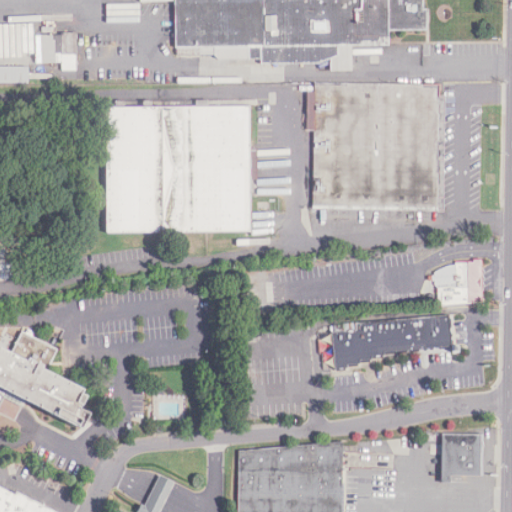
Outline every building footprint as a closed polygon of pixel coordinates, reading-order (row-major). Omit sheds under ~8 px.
[(173,0),(173,60),(329,60),(329,70),(350,70),(350,45),(386,45),(386,30),(422,30),(422,0),(173,0)] [(35,63),(61,62),(61,70),(76,70),(76,33),(35,34),(35,63)] [(27,66),(0,66),(0,82),(27,82),(27,66)] [(436,210),(438,85),(314,82),(314,91),(311,91),(309,208),(436,210)] [(103,107),(104,232),(249,232),(248,106),(103,107)] [(0,282),(21,282),(21,238),(0,238),(0,282)] [(481,262),(454,262),(454,264),(448,265),(435,271),(436,306),(481,301),(481,262)] [(354,322),(448,315),(451,348),(383,354),(384,358),(372,359),(372,362),(360,363),(361,366),(347,367),(348,370),(334,372),(330,332),(355,330),(354,322)] [(20,331),(9,354),(0,349),(0,390),(5,393),(0,402),(0,421),(11,427),(14,421),(24,403),(70,427),(79,411),(70,406),(76,393),(70,390),(72,386),(43,372),(56,349),(20,331)] [(449,475),(480,475),(480,434),(439,434),(439,481),(448,481),(449,475)] [(340,511),(340,446),(238,446),(237,511),(340,511)] [(158,475),(153,486),(140,511),(161,511),(170,494),(175,483),(158,475)] [(52,511),(0,486),(0,511),(52,511)]
